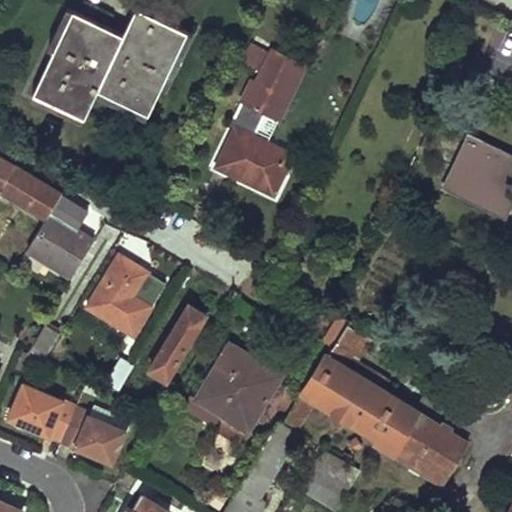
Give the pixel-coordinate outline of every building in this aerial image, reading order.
[(191,33),(169,23),(171,18),(154,10),(151,13),(134,6),(122,32),(93,93),(144,117),(159,88),(166,91),(191,33)] [(122,32),(68,7),(47,49),(52,53),(30,97),(80,122),(93,93),(122,32)] [(268,53),(248,44),(239,63),(258,72),(256,77),(252,75),(227,126),(232,129),(251,138),(261,115),(275,120),(302,61),(288,55),(287,57),(270,50),(268,53)] [(457,89),(447,85),(437,105),(448,110),(457,89)] [(288,156),(251,138),(232,129),(214,168),(271,195),(288,156)] [(511,202),(511,153),(464,132),(438,188),(505,219),(511,202)] [(0,189),(47,219),(52,213),(62,197),(0,159),(0,189)] [(94,241),(52,213),(47,219),(27,249),(70,278),(94,241)] [(145,273),(118,255),(86,306),(130,334),(149,304),(132,293),(145,273)] [(211,304),(193,293),(162,344),(180,356),(211,304)] [(56,329),(41,320),(24,345),(39,355),(56,329)] [(369,339),(342,323),(301,388),(315,397),(375,436),(375,440),(440,481),(465,442),(381,389),(387,377),(356,358),(369,339)] [(279,376),(226,343),(194,396),(219,412),(246,429),(279,376)] [(32,355),(19,350),(13,362),(27,368),(32,355)] [(132,363),(119,355),(104,381),(116,388),(132,363)] [(102,385),(87,379),(83,389),(98,395),(102,385)] [(59,398),(22,383),(8,415),(27,423),(45,432),(59,398)] [(315,397),(301,388),(281,422),(276,419),(237,483),(258,495),(298,432),(294,430),(315,397)] [(212,423),(219,412),(194,396),(191,393),(183,405),(212,423)] [(90,410),(76,405),(62,437),(88,449),(112,460),(123,428),(127,430),(131,419),(93,403),(90,410)] [(358,469),(322,447),(300,484),(335,506),(358,469)] [(258,495),(237,483),(221,511),(222,511),(255,511),(265,498),(258,495)] [(167,511),(169,509),(141,491),(131,507),(126,504),(123,509),(123,511),(167,511)] [(13,504),(0,498),(0,511),(20,511),(22,508),(13,504)]
